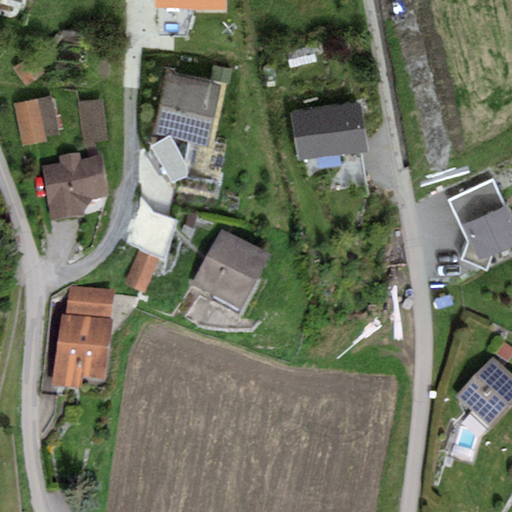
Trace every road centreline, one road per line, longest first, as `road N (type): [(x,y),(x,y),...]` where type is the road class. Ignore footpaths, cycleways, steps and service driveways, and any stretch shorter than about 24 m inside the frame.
road 1 (residential): [(412,511),(429,390),(428,315),(373,0)]
road 2 (unclassified): [(0,164),(39,296),(27,392),(38,511)]
